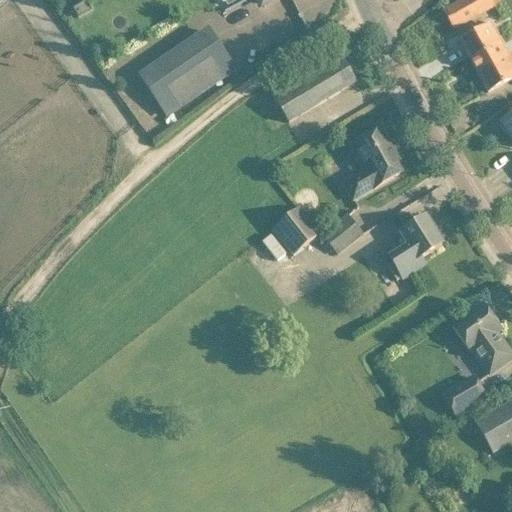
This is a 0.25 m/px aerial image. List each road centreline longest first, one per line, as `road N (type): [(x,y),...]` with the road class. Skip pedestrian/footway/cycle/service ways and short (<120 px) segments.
road 1 (track): [(0,341),(69,243),(137,177),(240,89),(369,11)]
road 2 (tertiary): [(511,259),(436,142),(376,28)]
